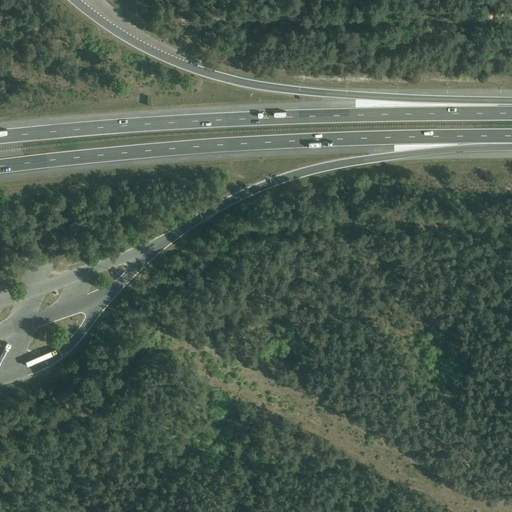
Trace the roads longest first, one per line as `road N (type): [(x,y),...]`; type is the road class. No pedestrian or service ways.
road 1 (motorway): [(511,113),(210,120),(0,137)]
road 2 (motorway): [(0,166),(217,145),(488,136)]
road 3 (motorway): [(157,246),(226,202),(288,176),(488,136)]
road 4 (motorway): [(511,107),(274,88),(212,74)]
road 5 (track): [(457,511),(197,365)]
